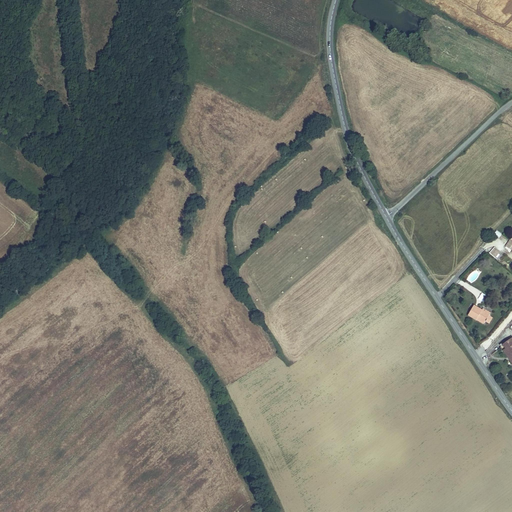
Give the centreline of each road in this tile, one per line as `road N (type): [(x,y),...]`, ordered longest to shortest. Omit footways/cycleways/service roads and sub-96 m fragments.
road 1 (tertiary): [(386,216),(511,409)]
road 2 (tertiary): [(336,0),(330,52),(342,115),(386,216)]
road 3 (unclassified): [(511,101),(386,216)]
